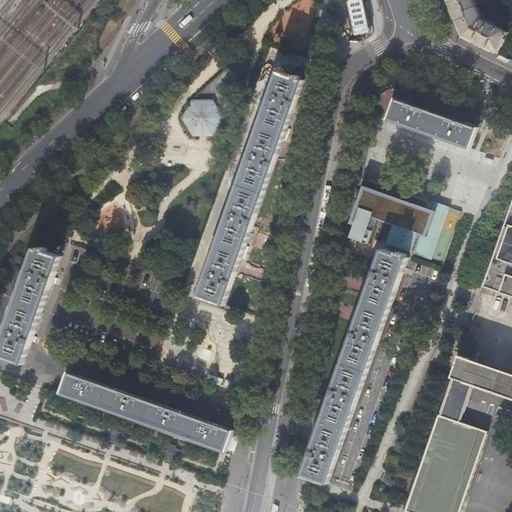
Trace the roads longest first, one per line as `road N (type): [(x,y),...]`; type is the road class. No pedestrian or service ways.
road 1 (tertiary): [(254,511),(335,88),(353,63),(407,29)]
road 2 (trunk): [(270,511),(220,484),(0,403)]
road 3 (trunk): [(211,511),(0,440)]
road 4 (secondary): [(0,208),(124,84)]
road 5 (secondary): [(124,84),(218,0)]
